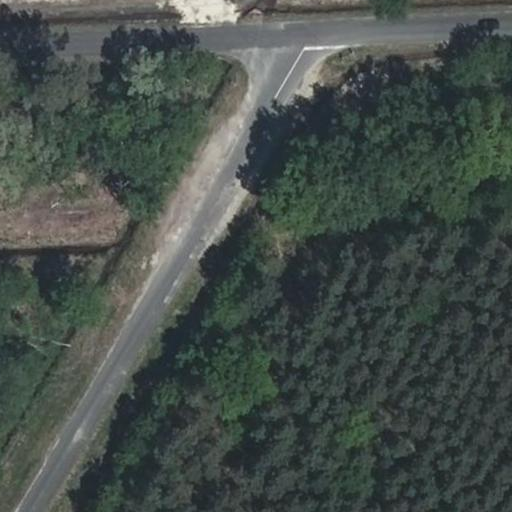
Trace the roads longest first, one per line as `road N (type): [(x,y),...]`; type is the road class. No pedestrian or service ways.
road 1 (unclassified): [(317,34),(28,511)]
road 2 (tertiary): [(0,49),(317,34)]
road 3 (tertiary): [(317,34),(511,25)]
road 4 (track): [(0,281),(48,299),(42,340),(0,405)]
